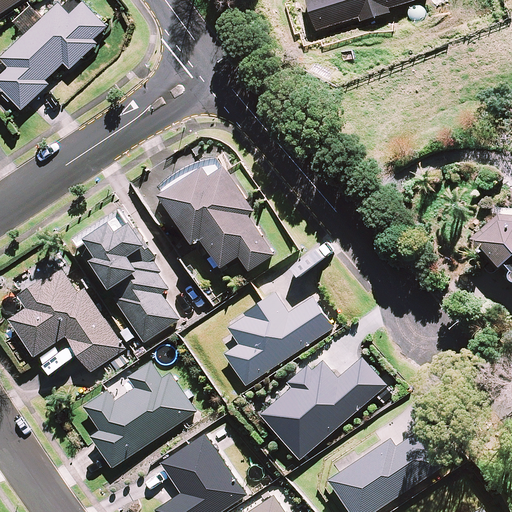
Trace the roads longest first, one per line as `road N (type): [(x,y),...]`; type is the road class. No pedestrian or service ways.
road 1 (residential): [(511,441),(464,367),(213,67)]
road 2 (residential): [(213,67),(0,211)]
